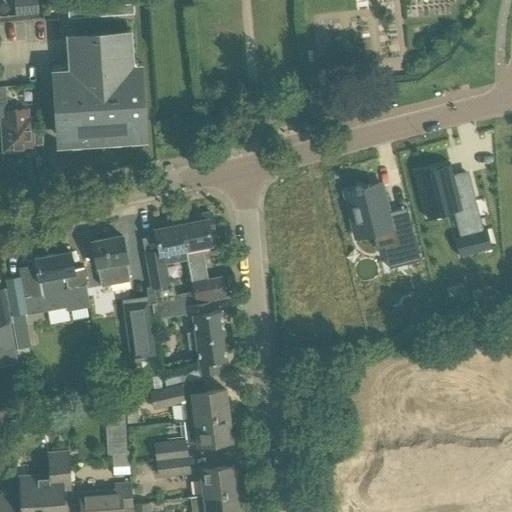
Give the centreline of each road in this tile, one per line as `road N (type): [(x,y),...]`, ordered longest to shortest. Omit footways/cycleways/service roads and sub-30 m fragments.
road 1 (residential): [(276,511),(241,168)]
road 2 (unclassified): [(241,168),(511,100)]
road 3 (unclassified): [(0,216),(241,168)]
road 4 (unknown): [(60,205),(42,49)]
